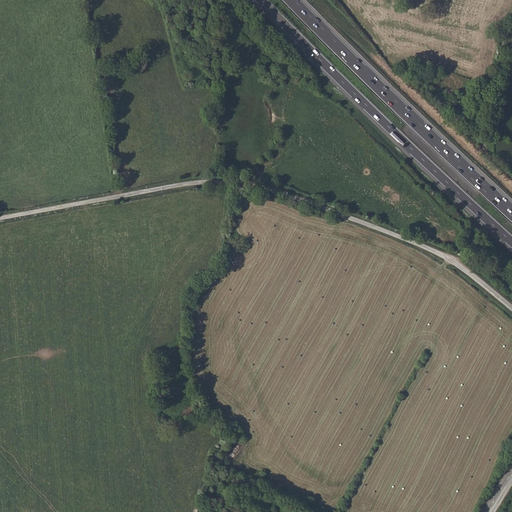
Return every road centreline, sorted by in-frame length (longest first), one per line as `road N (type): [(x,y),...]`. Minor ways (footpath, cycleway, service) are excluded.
road 1 (unclassified): [(0,219),(192,183),(237,183),(443,254),(511,306)]
road 2 (trunk): [(261,0),(511,241)]
road 3 (trunk): [(511,212),(293,0)]
road 4 (track): [(511,67),(485,143),(511,179)]
